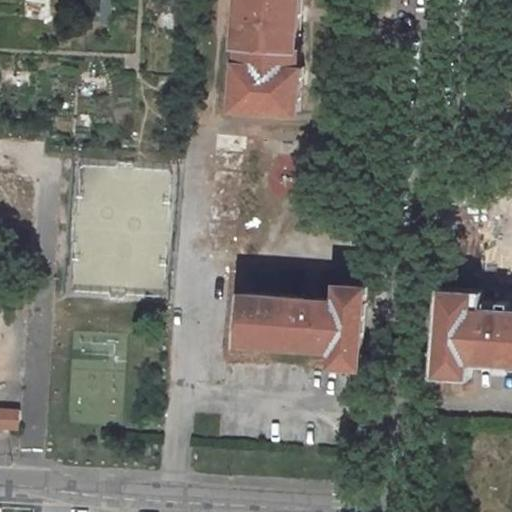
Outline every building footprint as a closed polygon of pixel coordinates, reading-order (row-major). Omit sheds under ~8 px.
[(111,21),(112,1),(103,0),(102,20),(111,21)] [(242,0),(239,43),(243,43),(238,104),(301,109),(305,66),(302,66),(304,43),(300,43),(303,0),(242,0)] [(173,24),(174,4),(164,4),(163,24),(173,24)] [(29,17),(49,18),(49,8),(29,7),(29,17)] [(27,85),(27,75),(8,74),(8,84),(27,85)] [(165,85),(166,74),(156,74),(156,85),(165,85)] [(85,78),(84,88),(104,89),(104,79),(85,78)] [(217,134),(216,149),(245,151),(246,136),(217,134)] [(215,152),(214,167),(241,169),(242,154),(215,152)] [(214,169),(212,186),(242,188),(243,172),(214,169)] [(212,188),(211,202),(237,204),(238,189),(212,188)] [(211,204),(209,220),(240,222),(241,207),(211,204)] [(209,222),(208,237),(236,238),(236,224),(209,222)] [(208,239),(206,255),(236,257),(238,241),(208,239)] [(306,280),(305,295),(322,296),(323,282),(306,280)] [(336,345),(335,360),(363,362),(369,285),(341,283),(340,297),(322,296),(305,295),(246,290),(242,338),(336,345)] [(448,291),(442,368),(468,369),(469,356),(511,359),(511,310),(506,310),(490,309),(473,307),(473,294),(448,291)] [(491,294),(490,309),(506,310),(508,295),(491,294)] [(21,410),(0,409),(0,425),(20,427),(21,410)]
